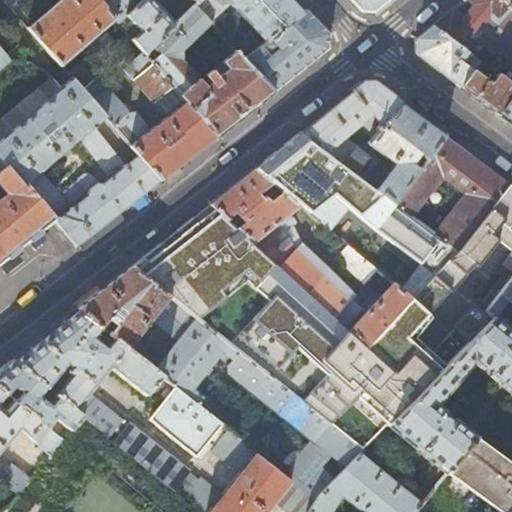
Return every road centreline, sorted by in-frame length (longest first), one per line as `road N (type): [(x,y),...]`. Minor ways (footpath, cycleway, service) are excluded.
road 1 (tertiary): [(0,336),(370,46)]
road 2 (residential): [(370,46),(511,157)]
